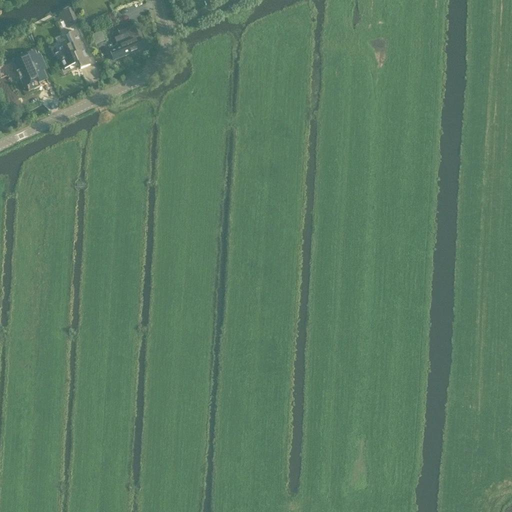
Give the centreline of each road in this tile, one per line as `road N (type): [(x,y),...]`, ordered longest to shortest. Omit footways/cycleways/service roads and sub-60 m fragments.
road 1 (tertiary): [(0,146),(154,69),(165,51),(156,0)]
road 2 (track): [(505,347),(505,433),(475,511)]
